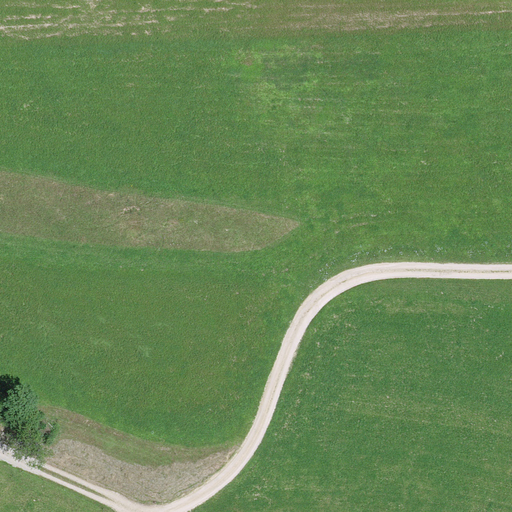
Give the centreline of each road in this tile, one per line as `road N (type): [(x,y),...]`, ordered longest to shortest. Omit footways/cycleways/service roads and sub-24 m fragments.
road 1 (track): [(511,271),(370,269),(320,294),(299,319),(239,458),(169,511)]
road 2 (track): [(130,511),(0,450)]
